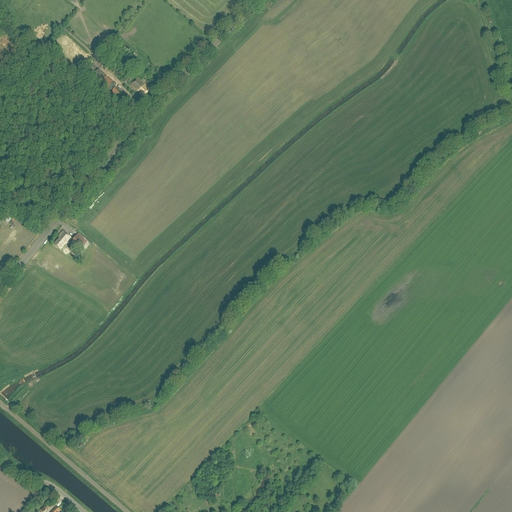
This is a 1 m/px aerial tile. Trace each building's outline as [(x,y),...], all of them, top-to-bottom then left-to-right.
[(113,83),(98,70),(92,78),(106,91),(113,83)] [(145,87),(137,79),(131,86),(138,93),(139,92),(141,94),(140,95),(144,99),(151,91),(146,88),(145,87)] [(125,96),(116,87),(111,93),(121,101),(125,96)] [(71,240),(63,233),(59,238),(59,241),(54,247),(60,251),(65,245),(65,246),(71,240)] [(87,242),(78,234),(71,243),(80,251),(87,242)]
